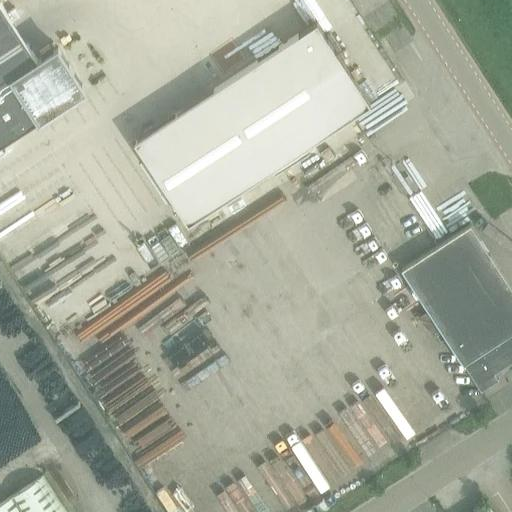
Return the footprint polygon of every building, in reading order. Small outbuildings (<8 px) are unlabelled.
[(0,0),(0,143),(85,89),(58,47),(37,60),(0,2),(0,0)] [(316,21),(215,87),(269,169),(370,103),(316,21)] [(410,178),(438,218),(449,211),(440,199),(460,185),(440,157),(410,178)] [(42,176),(19,187),(30,209),(53,198),(42,176)] [(5,182),(0,184),(0,199),(11,193),(5,182)] [(511,289),(470,224),(402,268),(463,363),(481,391),(498,379),(494,373),(511,361),(511,289)] [(323,443),(308,452),(338,503),(353,493),(323,443)] [(0,511),(67,511),(43,474),(0,502),(0,511)] [(250,511),(269,511),(306,496),(296,474),(244,497),(250,511)] [(319,511),(314,502),(292,511),(319,511)]
